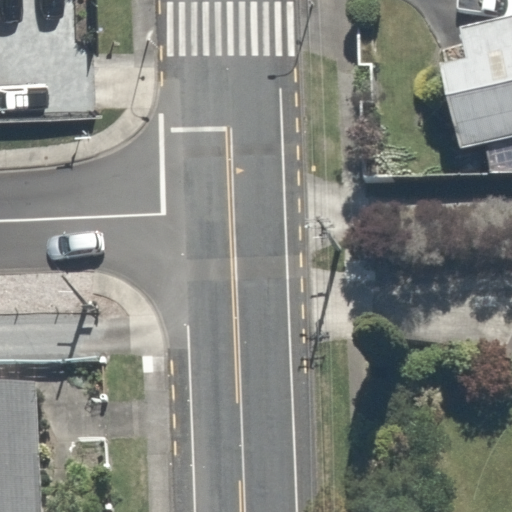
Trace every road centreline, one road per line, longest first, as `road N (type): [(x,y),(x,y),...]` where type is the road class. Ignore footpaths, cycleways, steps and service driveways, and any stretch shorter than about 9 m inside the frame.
road 1 (residential): [(233,213),(244,511)]
road 2 (residential): [(0,221),(233,213)]
road 3 (residential): [(230,0),(233,213)]
